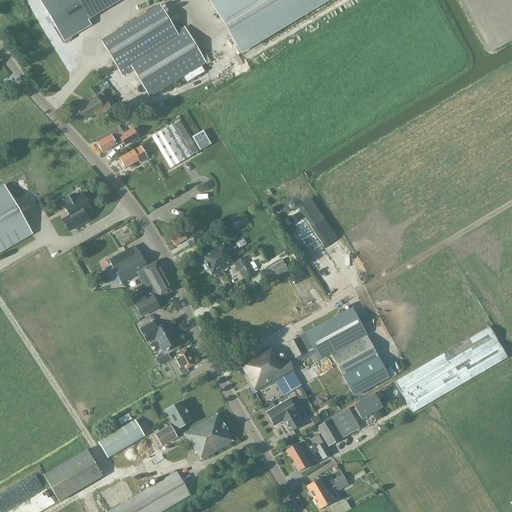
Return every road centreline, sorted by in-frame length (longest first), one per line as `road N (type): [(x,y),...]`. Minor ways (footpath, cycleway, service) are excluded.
road 1 (unclassified): [(299,511),(213,370),(135,209),(0,51)]
road 2 (unknown): [(50,113),(79,82),(92,34),(140,0)]
